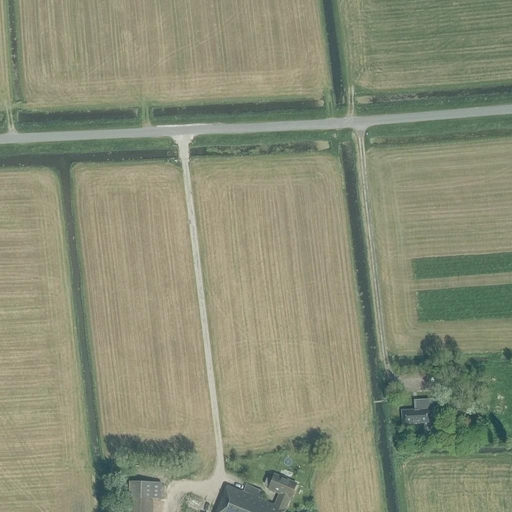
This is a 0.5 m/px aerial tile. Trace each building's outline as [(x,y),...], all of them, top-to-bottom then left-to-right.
[(417,410),(401,411),(402,424),(429,422),(428,413),(433,413),(433,399),(416,400),(417,410)] [(451,402),(451,411),(460,411),(460,402),(451,402)] [(268,490),(290,498),(296,484),(274,475),(272,480),(269,478),(266,479),(265,484),(266,486),(269,487),(268,490)] [(161,483),(128,482),(127,511),(152,511),(153,499),(161,499),(161,483)] [(284,511),(285,510),(289,499),(278,494),(274,506),(258,499),(261,492),(246,486),(243,493),(226,487),(216,511),(284,511)]
